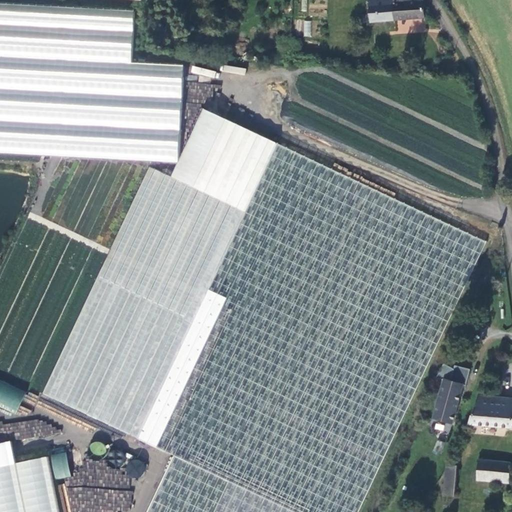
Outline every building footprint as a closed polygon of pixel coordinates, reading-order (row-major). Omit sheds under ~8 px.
[(426,20),(424,4),(419,3),(418,0),(369,0),(372,24),(426,20)] [(0,2),(0,151),(181,161),(186,64),(134,62),(137,10),(0,2)] [(303,20),(303,36),(311,36),(311,20),(303,20)] [(359,511),(486,243),(230,124),(198,192),(153,171),(46,398),(175,458),(149,511),(359,511)] [(465,376),(448,371),(444,381),(462,386),(465,376)] [(0,407),(16,414),(26,389),(0,379),(0,407)] [(462,386),(444,381),(435,419),(453,425),(464,386),(462,386)] [(511,400),(481,398),(468,426),(511,429),(511,400)] [(59,418),(0,424),(0,440),(61,434),(59,418)] [(451,425),(435,422),(433,430),(449,433),(451,425)] [(96,442),(94,443),(93,444),(92,445),(91,447),(90,448),(90,450),(90,452),(90,454),(91,455),(92,457),(94,458),(95,459),(97,459),(99,460),(100,460),(102,459),(104,458),(105,457),(106,456),(107,454),(108,453),(108,451),(108,449),(108,447),(107,446),(106,444),(105,443),(103,442),(101,442),(99,441),(98,441),(96,442)] [(438,442),(433,453),(441,457),(445,445),(438,442)] [(119,450),(118,450),(116,450),(114,451),(113,452),(111,453),(110,454),(109,456),(109,458),(109,459),(109,461),(109,463),(110,464),(111,466),(112,467),(114,468),(116,468),(117,469),(119,469),(121,468),(122,467),(124,467),(125,465),(126,464),(127,462),(127,460),(127,459),(127,457),(126,455),(125,454),(124,453),(123,452),(121,451),(119,450)] [(0,469),(0,511),(58,511),(48,459),(0,469)] [(141,460),(139,459),(137,459),(136,460),(134,460),(133,461),(131,463),(130,464),(130,466),(129,467),(129,469),(129,471),(130,473),(131,474),(132,475),(133,476),(135,477),(137,478),(139,478),(140,478),(142,477),(144,476),(145,475),(146,474),(147,472),(147,471),(148,469),(148,467),(147,466),(146,464),(145,463),(144,461),(143,460),(141,460)] [(498,483),(510,484),(511,464),(480,462),(479,481),(498,483)] [(455,496),(457,467),(448,466),(445,496),(455,496)]
